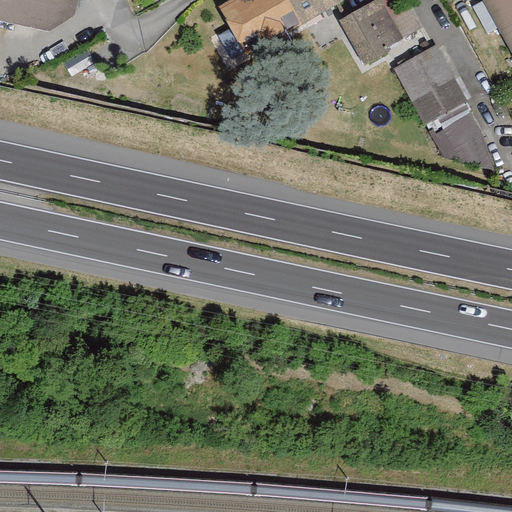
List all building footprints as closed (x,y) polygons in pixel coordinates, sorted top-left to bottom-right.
[(0,0),(0,20),(53,32),(79,16),(80,0),(0,0)] [(344,0),(234,0),(224,6),(250,53),(344,0)] [(383,0),(379,0),(343,20),(368,65),(407,43),(383,0)] [(511,0),(485,0),(511,47),(511,0)] [(437,45),(396,68),(428,125),(469,102),(437,45)]
